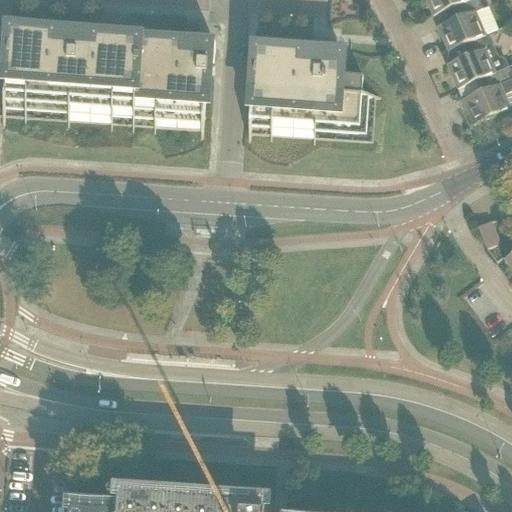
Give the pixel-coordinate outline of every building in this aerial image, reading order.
[(424,0),(432,17),(472,0),(424,0)] [(478,0),(472,0),(432,17),(433,18),(451,10),(456,22),(437,29),(447,53),(485,36),(480,23),(476,14),(483,11),(478,0)] [(201,46),(9,33),(9,37),(5,91),(0,90),(0,119),(3,120),(2,130),(5,130),(5,120),(201,133),(200,143),(203,143),(208,67),(214,67),(215,59),(216,47),(201,46)] [(466,59),(447,67),(457,91),(495,74),(490,63),(497,59),(492,48),(493,48),(487,35),(485,36),(447,53),(448,54),(461,48),(466,59)] [(343,56),(309,54),(254,50),(248,137),(372,145),(375,101),(381,101),(382,99),(362,97),(363,80),(341,78),(342,66),(343,56)] [(504,98),(511,94),(511,67),(506,70),(495,74),(457,91),(457,92),(476,84),(481,95),(462,103),(473,127),(510,111),(504,98)] [(500,246),(490,224),(477,230),(487,252),(500,246)] [(270,284),(271,268),(264,268),(263,283),(270,284)] [(249,335),(261,307),(255,304),(243,332),(249,335)] [(257,511),(256,511),(234,509),(120,502),(118,511),(257,511)]
